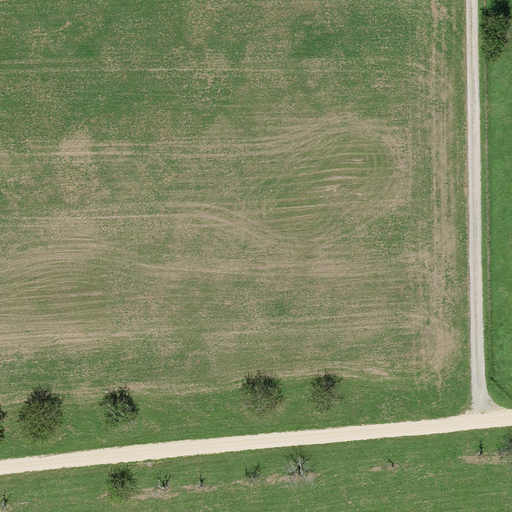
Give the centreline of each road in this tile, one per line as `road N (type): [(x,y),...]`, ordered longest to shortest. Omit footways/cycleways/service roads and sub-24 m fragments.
road 1 (track): [(0,471),(511,420)]
road 2 (track): [(482,424),(472,0)]
